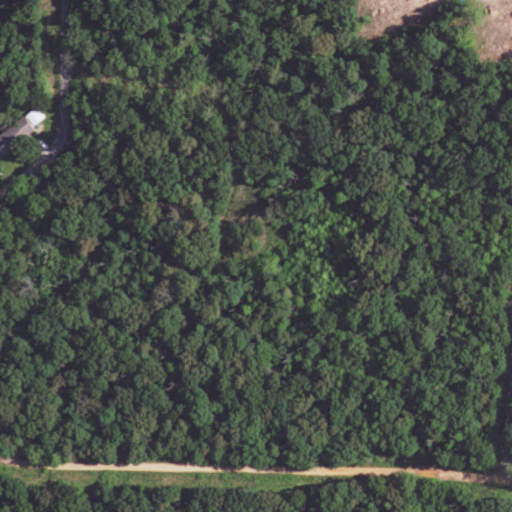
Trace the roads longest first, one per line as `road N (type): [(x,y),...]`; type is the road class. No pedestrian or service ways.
road 1 (residential): [(70,0),(61,150),(0,197),(28,466),(511,481)]
road 2 (residential): [(71,74),(150,71),(202,89),(230,115),(243,149),(242,242)]
